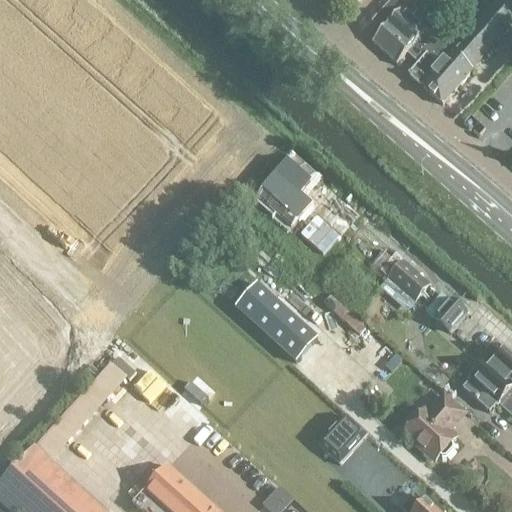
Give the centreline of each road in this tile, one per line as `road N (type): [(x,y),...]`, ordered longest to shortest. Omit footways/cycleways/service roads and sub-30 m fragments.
road 1 (unclassified): [(511,187),(293,0)]
road 2 (unknown): [(236,511),(171,441),(152,427),(131,426),(113,431),(94,460),(100,508)]
road 3 (secondary): [(422,146),(256,0)]
road 4 (secondary): [(422,146),(511,226)]
